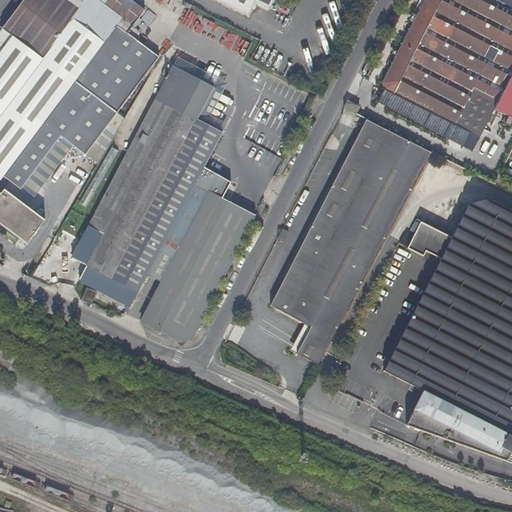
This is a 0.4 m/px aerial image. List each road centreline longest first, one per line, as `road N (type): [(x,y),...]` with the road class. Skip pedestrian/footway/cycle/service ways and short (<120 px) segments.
road 1 (unclassified): [(385,0),(198,359)]
road 2 (unclassified): [(283,410),(467,493),(511,505)]
road 3 (unclassified): [(198,359),(178,358),(0,279)]
